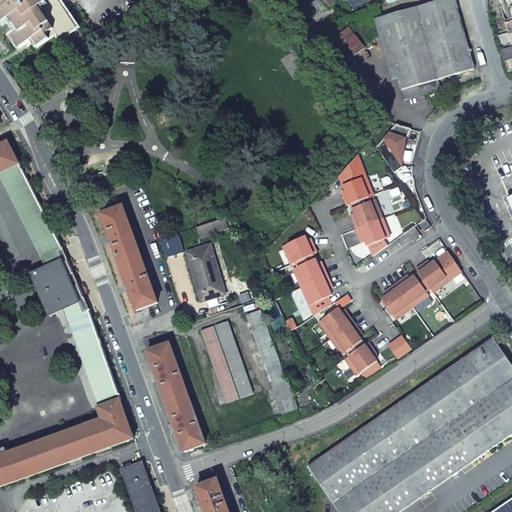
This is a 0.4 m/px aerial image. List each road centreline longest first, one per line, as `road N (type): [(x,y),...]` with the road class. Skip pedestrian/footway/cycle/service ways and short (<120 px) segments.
road 1 (residential): [(171,478),(71,209),(0,79)]
road 2 (residential): [(171,478),(329,418),(504,298)]
road 3 (residential): [(504,298),(444,207),(435,152),(441,133),(471,104),(511,89)]
